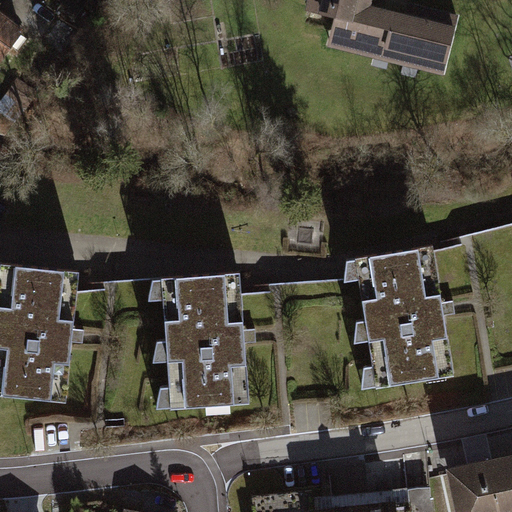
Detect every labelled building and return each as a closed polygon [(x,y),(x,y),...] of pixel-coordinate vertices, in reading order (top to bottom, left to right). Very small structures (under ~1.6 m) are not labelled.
[(304,0),(303,9),(333,17),(364,25),(370,2),(370,0),(304,0)] [(364,25),(333,17),(324,46),(441,77),(455,24),(387,6),(370,2),(364,25)] [(0,53),(18,30),(0,16),(0,53)] [(425,246),(353,258),(376,384),(449,375),(425,246)] [(69,269),(0,262),(0,392),(58,397),(69,269)] [(232,271),(156,277),(165,406),(242,401),(232,271)] [(511,511),(511,447),(451,460),(450,474),(459,511),(511,511)] [(249,498),(249,511),(399,511),(398,498),(305,505),(304,494),(249,498)]
